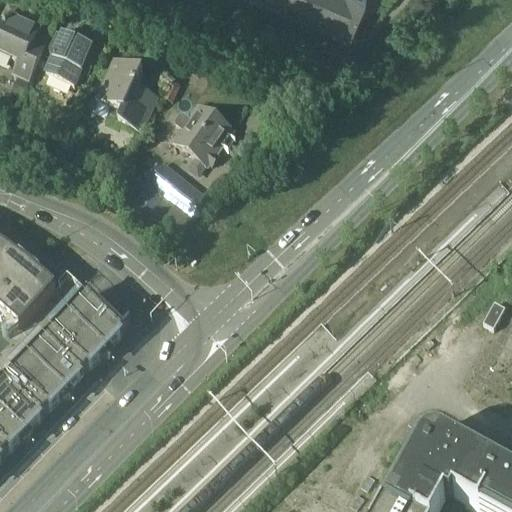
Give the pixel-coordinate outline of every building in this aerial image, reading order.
[(289,0),(290,1),(311,10),(314,0),(289,0)] [(339,0),(314,0),(311,10),(320,14),(319,17),(330,21),(339,0)] [(339,0),(330,21),(342,26),(343,23),(354,27),(365,0),(339,0)] [(47,48),(36,43),(42,30),(11,17),(2,36),(0,34),(0,57),(18,66),(13,78),(18,81),(29,86),(30,86),(47,48)] [(98,57),(57,38),(47,61),(53,63),(46,78),(75,91),(82,76),(88,79),(98,57)] [(110,122),(137,135),(131,148),(135,150),(141,137),(142,137),(158,103),(135,93),(142,77),(114,64),(96,104),(115,112),(110,122)] [(20,82),(13,96),(22,100),(28,86),(20,82)] [(178,95),(170,91),(165,102),(172,106),(178,95)] [(198,110),(189,122),(184,119),(180,119),(176,125),(177,129),(182,132),(173,145),(209,171),(210,169),(212,170),(216,165),(214,164),(234,135),(198,110)] [(164,167),(147,188),(139,187),(131,198),(152,214),(163,200),(193,222),(208,202),(164,167)] [(0,314),(20,331),(56,294),(55,293),(39,278),(29,271),(20,264),(2,251),(0,250),(0,314)] [(81,306),(67,320),(106,357),(107,358),(109,360),(114,355),(111,351),(121,340),(125,336),(132,329),(130,328),(125,334),(89,299),(86,301),(83,304),(81,306)] [(494,334),(505,313),(495,308),(483,328),(494,334)] [(52,336),(48,341),(85,377),(90,373),(101,362),(104,365),(109,360),(107,358),(106,357),(67,320),(52,336)] [(43,345),(28,361),(66,398),(67,399),(69,401),(74,396),(71,393),(81,382),(85,377),(48,341),(44,345),(43,345)] [(12,378),(8,382),(45,418),(50,414),(61,403),(64,407),(69,402),(69,401),(67,399),(66,398),(28,361),(12,377),(12,378)] [(3,386),(0,389),(0,414),(26,439),(27,441),(29,443),(29,442),(34,438),(31,434),(41,423),(45,418),(8,382),(4,387),(3,386)] [(0,454),(5,460),(10,455),(10,456),(20,445),(24,448),(29,443),(27,441),(26,439),(0,414),(0,454)] [(469,511),(511,511),(511,474),(447,438),(440,437),(439,437),(431,437),(425,440),(419,445),(382,511),(465,511),(466,510),(469,511)]
